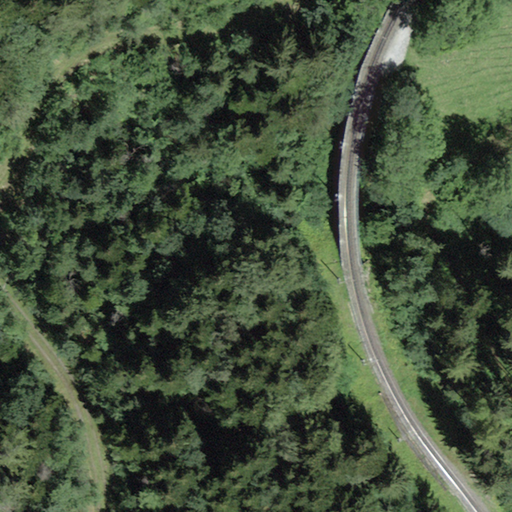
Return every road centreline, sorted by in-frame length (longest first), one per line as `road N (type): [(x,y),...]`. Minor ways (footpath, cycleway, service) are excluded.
road 1 (track): [(0,185),(81,48),(210,25),(286,0)]
road 2 (track): [(103,511),(78,395),(0,279)]
